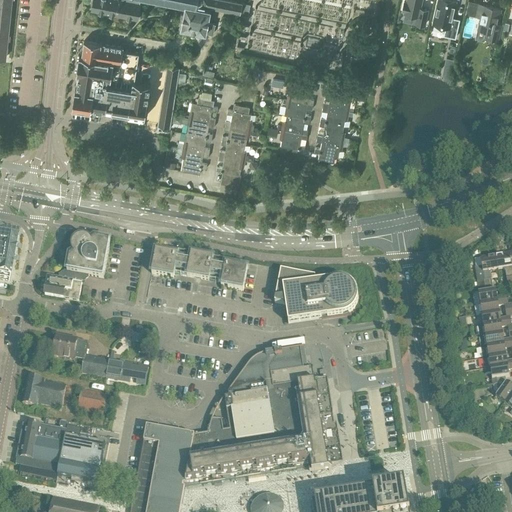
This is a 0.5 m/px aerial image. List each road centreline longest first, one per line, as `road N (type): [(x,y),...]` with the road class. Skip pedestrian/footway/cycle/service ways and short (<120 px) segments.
road 1 (unclassified): [(343,385),(334,331),(258,338),(117,310),(90,315),(21,305)]
road 2 (secondary): [(398,226),(248,237),(37,195)]
road 3 (unclassified): [(308,151),(320,88),(268,76),(256,97),(223,90),(207,185),(184,184)]
road 4 (residential): [(184,184),(165,173),(154,140),(141,133),(47,119)]
road 5 (tertiary): [(422,373),(398,226)]
road 6 (tertiary): [(21,305),(0,426)]
road 7 (secondary): [(511,185),(398,226)]
